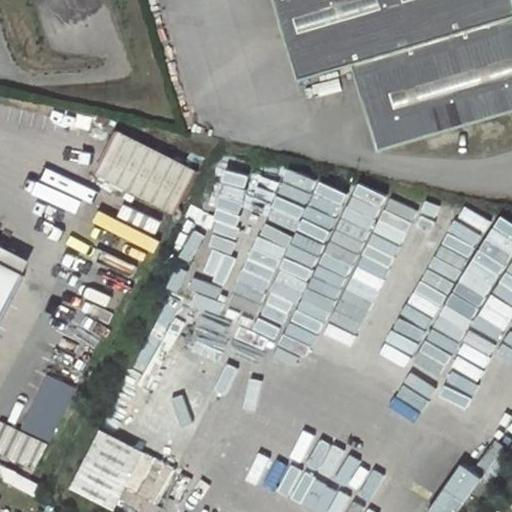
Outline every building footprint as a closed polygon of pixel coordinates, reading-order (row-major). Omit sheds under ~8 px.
[(511,111),(511,0),(275,0),(299,80),(354,64),(380,150),(511,111)] [(199,170),(118,129),(96,172),(177,213),(199,170)] [(0,253),(0,260),(20,271),(23,265),(0,253)] [(0,326),(27,274),(20,271),(0,260),(0,326)] [(48,373),(23,428),(54,442),(78,386),(48,373)] [(146,409),(189,431),(202,405),(159,383),(146,409)] [(511,409),(472,389),(465,403),(511,425),(511,409)] [(330,411),(320,436),(352,449),(358,434),(365,437),(369,427),(330,411)] [(131,489),(139,494),(159,456),(104,428),(74,486),(120,510),(131,489)] [(449,435),(436,462),(447,467),(489,488),(502,461),(449,435)] [(396,439),(369,495),(382,501),(407,448),(409,445),(396,439)] [(436,462),(407,448),(382,501),(405,511),(425,511),(447,467),(436,462)]
